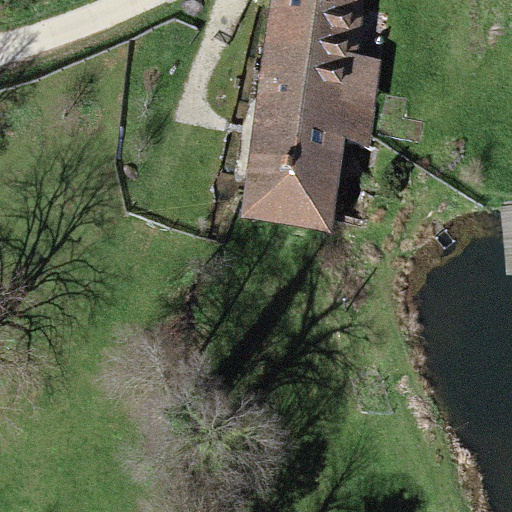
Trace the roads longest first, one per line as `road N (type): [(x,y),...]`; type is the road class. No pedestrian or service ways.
road 1 (track): [(230,0),(144,243)]
road 2 (unclassified): [(140,0),(91,27),(0,56)]
